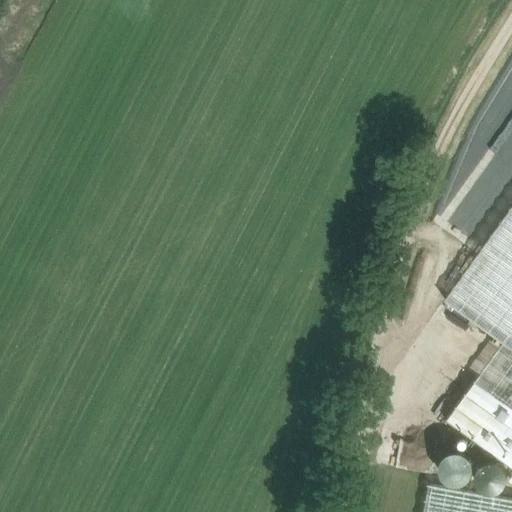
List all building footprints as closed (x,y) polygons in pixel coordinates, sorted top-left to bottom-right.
[(511,511),(511,206),(445,298),(503,341),(446,419),(511,466),(511,498),(430,484),(424,511),(511,511)] [(396,405),(416,366),(403,360),(384,399),(396,405)] [(403,419),(400,423),(406,428),(391,449),(408,462),(426,437),(403,419)] [(465,446),(467,445),(468,444),(469,443),(469,442),(469,440),(468,439),(467,437),(466,437),(464,436),(463,437),(461,438),(460,439),(460,440),(460,442),(460,444),(461,445),(462,446),(464,446),(465,446)] [(453,451),(448,454),(445,458),(442,463),(442,468),(443,473),(446,478),(450,481),(455,483),(460,483),(466,482),(470,479),(474,474),(475,469),(475,463),(473,458),(469,454),(464,451),(458,450),(453,451)] [(6,505),(15,510),(24,495),(15,490),(6,505)]
